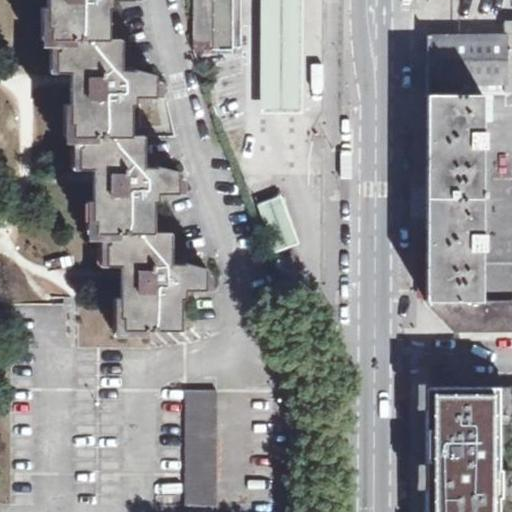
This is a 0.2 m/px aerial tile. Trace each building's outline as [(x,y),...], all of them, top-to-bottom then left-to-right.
[(46,0),(46,29),(50,29),(51,42),(55,42),(108,40),(107,10),(112,11),(112,1),(133,1),(132,0),(46,0)] [(191,0),(191,50),(229,50),(229,46),(238,47),(238,0),(191,0)] [(264,0),(264,104),(298,103),(299,40),(298,0),(264,0)] [(485,94),(511,94),(511,22),(507,23),(507,37),(428,37),(427,94),(485,94)] [(121,39),(108,40),(55,42),(56,73),(69,72),(69,126),(73,126),(73,138),(80,138),(132,137),(131,107),(135,107),(135,98),(156,98),(156,75),(135,69),(135,70),(121,71),(121,39)] [(511,94),(485,94),(427,94),(427,302),(455,332),(511,331),(511,94)] [(132,137),(80,138),(79,170),(93,170),(92,223),(97,223),(97,235),(106,235),(156,234),(154,203),(158,203),(158,194),(178,193),(179,172),(157,165),(158,168),(144,168),(144,137),(132,137)] [(258,203),(276,251),(298,243),(280,195),(258,203)] [(156,234),(106,235),(107,267),(120,267),(120,320),(123,321),(123,331),(183,332),(182,299),(187,299),(186,291),(207,291),(207,270),(186,263),(185,265),(173,265),(172,234),(156,234)] [(494,511),(495,393),(434,392),(433,511),(494,511)] [(193,395),(192,506),(217,506),(218,395),(193,395)]
